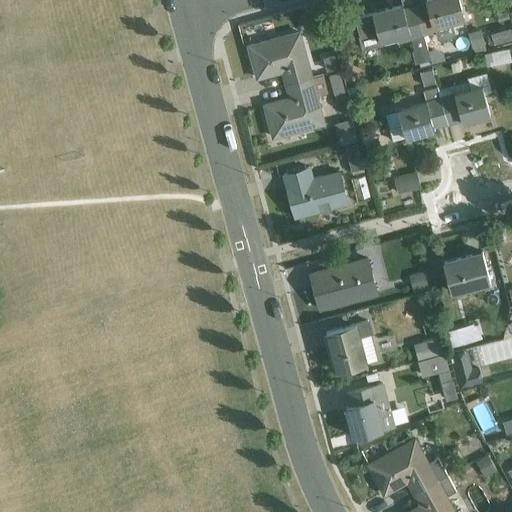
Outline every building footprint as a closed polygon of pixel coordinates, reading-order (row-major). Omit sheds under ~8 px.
[(453,22),(465,19),(459,0),(427,0),(428,3),(416,6),(424,35),(436,32),(437,38),(441,39),(453,36),(455,34),(453,22)] [(428,48),(424,35),(416,6),(404,9),(403,4),(373,12),(377,29),(359,34),(362,49),(381,43),(381,42),(398,38),(399,42),(412,39),(416,51),(428,48)] [(492,34),(488,35),(490,45),(511,39),(511,29),(511,26),(491,32),(492,34)] [(482,28),(468,32),(472,48),(486,44),(482,28)] [(282,71),(285,84),(311,77),(299,32),(249,46),(258,78),(282,71)] [(461,38),(435,46),(440,62),(466,54),(461,38)] [(505,62),(503,49),(491,52),(494,65),(505,62)] [(425,51),(412,53),(415,66),(428,63),(425,51)] [(432,69),(421,72),(424,86),(436,83),(432,69)] [(340,71),(329,73),(334,94),(346,91),(340,71)] [(273,137),(326,123),(318,98),(328,93),(322,74),(311,77),(285,84),(288,98),(265,105),(273,137)] [(463,121),(490,114),(485,95),(492,93),(487,75),(439,89),(448,123),(462,119),(463,121)] [(448,123),(439,89),(438,87),(424,91),(426,100),(397,108),(406,137),(434,129),(433,127),(448,123)] [(353,118),(337,123),(342,145),(359,139),(353,118)] [(358,143),(346,146),(352,171),(365,168),(358,143)] [(331,207),(348,203),(339,169),(314,176),(311,167),(284,174),(288,188),(286,192),(289,194),(295,217),(320,210),(322,214),(332,211),(331,207)] [(416,172),(395,178),(398,192),(419,187),(416,172)] [(365,176),(352,180),(357,200),(371,196),(365,176)] [(452,294),(491,283),(482,252),(443,262),(452,294)] [(320,308),(377,293),(368,258),(311,274),(320,308)] [(429,290),(424,271),(409,275),(414,293),(429,290)] [(337,370),(378,360),(371,334),(373,333),(370,320),(327,331),(337,370)] [(451,346),(480,337),(475,321),(447,330),(451,346)] [(440,337),(414,343),(418,362),(445,354),(440,337)] [(468,350),(453,354),(461,387),(484,381),(480,366),(473,368),(468,350)] [(445,354),(418,362),(422,377),(439,373),(446,399),(457,397),(445,354)] [(354,436),(408,421),(404,406),(391,409),(384,383),(347,392),(351,405),(346,406),(354,436)] [(511,419),(503,422),(506,434),(511,432),(511,419)] [(405,482),(412,494),(448,475),(438,457),(429,461),(417,439),(369,464),(385,494),(405,482)] [(476,460),(485,477),(497,470),(488,454),(476,460)] [(456,511),(448,496),(456,491),(448,475),(412,494),(419,507),(408,511),(456,511)]
